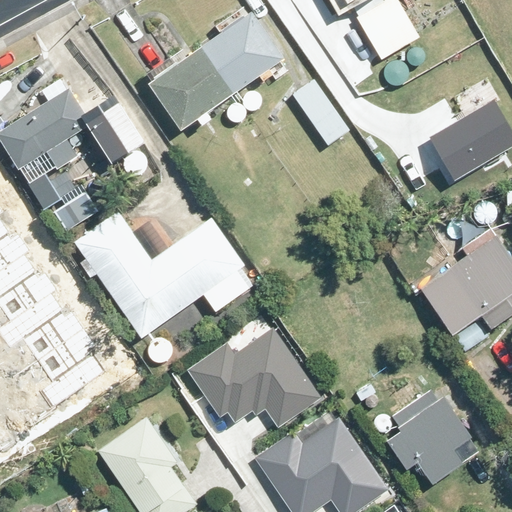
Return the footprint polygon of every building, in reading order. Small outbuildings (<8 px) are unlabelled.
[(363,20),(362,21),(386,62),(424,40),(400,0),(332,0),(343,17),(357,10),(363,20)] [(288,61),(255,16),(249,20),(248,19),(227,33),(228,35),(183,68),(182,66),(160,80),(162,83),(154,89),(186,134),(202,122),(207,129),(217,121),(213,115),(263,79),(267,86),(287,71),(283,65),(288,61)] [(318,83),(297,98),(332,147),(354,132),(318,83)] [(1,137),(23,173),(51,156),(61,173),(83,159),(72,141),(95,127),(74,92),(1,137)] [(125,110),(96,128),(119,164),(148,145),(125,110)] [(0,215),(7,210),(0,200),(0,196),(17,185),(0,156),(0,215)] [(87,191),(56,212),(70,232),(101,211),(87,191)] [(78,244),(89,260),(83,264),(94,280),(101,275),(148,342),(210,298),(221,313),(257,287),(246,272),(250,268),(217,219),(156,262),(122,213),(78,244)] [(468,254),(472,260),(426,292),(460,338),(488,318),(499,333),(511,323),(511,252),(503,240),(501,242),(495,233),(468,254)] [(0,293),(0,343),(25,326),(1,293),(0,293)] [(485,455),(475,442),(478,441),(449,401),(443,406),(435,395),(397,422),(406,434),(392,445),(413,474),(424,467),(440,488),(485,455)] [(175,469),(181,464),(150,419),(101,453),(142,511),(193,511),(201,507),(175,469)]
